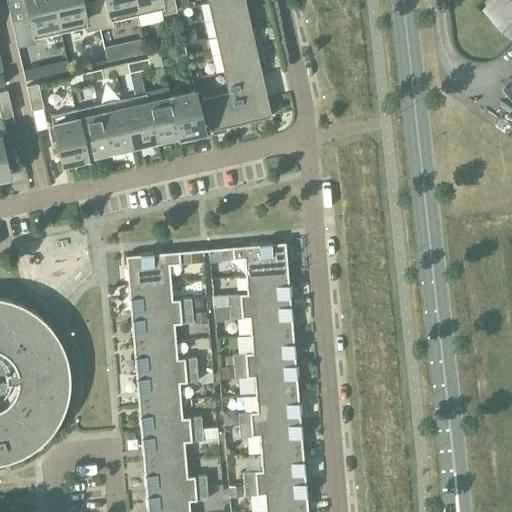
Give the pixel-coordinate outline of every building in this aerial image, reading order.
[(24,0),(29,18),(13,21),(12,22),(18,48),(36,44),(35,39),(60,33),(52,0),(24,0)] [(80,0),(52,0),(60,33),(85,28),(87,33),(100,30),(94,3),(82,5),(80,0)] [(133,0),(105,0),(106,0),(94,3),(100,30),(113,27),(112,22),(137,16),(133,0)] [(133,0),(137,16),(162,10),(163,15),(177,12),(174,0),(133,0)] [(180,0),(182,9),(190,7),(188,0),(180,0)] [(209,0),(218,37),(252,30),(244,0),(209,0)] [(511,0),(495,0),(487,9),(511,32),(511,0)] [(195,40),(193,29),(183,31),(186,42),(195,40)] [(258,60),(252,30),(218,37),(231,94),(232,95),(263,88),(261,75),(262,75),(261,72),(265,71),(262,59),(258,60)] [(140,38),(104,48),(107,60),(143,53),(140,38)] [(187,55),(184,45),(173,47),(176,57),(187,55)] [(148,59),(138,61),(140,71),(150,69),(148,59)] [(40,78),(69,71),(66,60),(37,67),(40,78)] [(140,71),(138,61),(128,64),(130,74),(140,71)] [(101,70),(91,72),(93,82),(104,80),(101,70)] [(93,82),(91,72),(81,74),(83,84),(93,82)] [(26,87),(32,111),(44,108),(38,84),(26,87)] [(204,98),(203,99),(210,131),(213,131),(214,135),(226,132),(225,128),(272,117),(268,100),(266,100),(263,88),(232,95),(231,94),(204,100),(204,98)] [(13,115),(7,91),(0,92),(0,112),(1,118),(13,115)] [(195,92),(170,97),(180,136),(178,136),(179,138),(204,133),(203,126),(195,92)] [(147,102),(148,102),(146,94),(122,100),(133,147),(156,141),(147,102)] [(170,97),(148,102),(147,102),(156,141),(178,136),(180,136),(170,97)] [(122,100),(98,105),(109,152),(133,147),(122,100)] [(109,152),(98,105),(75,111),(86,157),(87,157),(109,152)] [(86,157),(75,111),(51,116),(53,127),(49,128),(53,142),(57,141),(60,158),(61,158),(62,165),(87,159),(87,157),(86,157)] [(0,138),(0,179),(9,177),(7,170),(3,153),(7,152),(4,138),(0,139),(0,138)] [(253,276),(288,273),(285,243),(220,249),(221,261),(251,259),(253,276)] [(192,264),(191,251),(126,257),(128,286),(163,284),(162,266),(192,264)] [(253,276),(254,294),(212,297),(213,309),(290,303),(288,273),(253,276)] [(165,301),(163,284),(128,286),(131,316),(192,311),(191,299),(165,301)] [(193,297),(193,308),(204,307),(203,297),(193,297)] [(0,457),(7,457),(8,461),(14,459),(20,457),(25,454),(30,451),(26,445),(37,437),(42,442),(47,438),(51,433),(55,427),(58,422),(61,416),(55,413),(59,400),(66,402),(68,395),(69,388),(69,381),(69,374),(68,366),(66,359),(64,353),(62,346),(55,349),(48,337),(54,333),(50,328),(46,323),(41,318),(36,314),(31,310),(27,316),(15,310),(18,303),(11,301),(5,299),(0,298),(0,375),(5,375),(6,383),(0,383),(0,457)] [(290,303),(213,309),(214,321),(256,318),(258,335),(293,332),(290,303)] [(193,323),(192,311),(131,316),(133,345),(168,343),(167,325),(174,325),(193,323)] [(193,313),(194,324),(207,323),(206,312),(193,313)] [(293,332),(258,335),(259,353),(252,353),(233,355),(234,367),(295,362),(293,332)] [(170,360),(168,343),(133,345),(136,375),(197,370),(196,358),(170,360)] [(298,391),(295,362),(234,367),(235,379),(261,377),(263,394),(298,391)] [(233,367),(220,368),(221,379),(234,379),(233,367)] [(198,382),(197,370),(136,375),(138,404),(173,402),(172,384),(179,383),(198,382)] [(298,391),(263,394),(264,412),(257,412),(238,414),(239,426),(300,421),(298,391)] [(175,419),(173,402),(138,404),(141,434),(202,429),(201,417),(175,419)] [(230,411),(222,411),(223,425),(236,424),(236,416),(230,411)] [(300,421),(239,426),(240,438),(266,436),(268,453),(303,450),(300,421)] [(203,441),(202,429),(141,434),(143,464),(178,461),(177,443),(184,442),(203,441)] [(303,450),(268,453),(269,470),(262,471),(243,473),(244,485),(305,479),(303,450)] [(178,461),(143,464),(146,493),(207,488),(206,476),(180,478),(178,461)] [(307,509),(305,479),(244,485),(245,497),(250,496),(251,511),(270,511),(272,511),(307,509)] [(241,486),(228,486),(229,497),(242,496),(241,486)] [(208,500),(207,488),(146,493),(147,511),(182,511),(182,502),(189,501),(208,500)]
